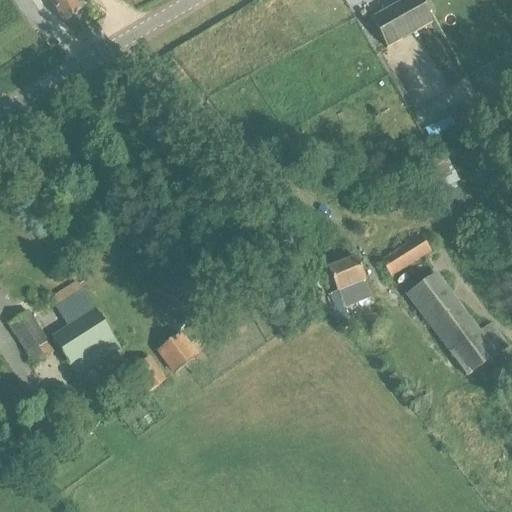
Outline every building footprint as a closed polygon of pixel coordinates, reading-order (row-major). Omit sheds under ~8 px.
[(52,0),(63,20),(82,9),(76,0),(52,0)] [(405,0),(371,19),(387,48),(433,23),(420,0),(405,0)] [(416,173),(435,205),(441,202),(447,213),(467,201),(441,158),(416,173)] [(384,259),(393,275),(432,251),(422,235),(384,259)] [(341,301),(365,291),(362,283),(364,282),(355,259),(326,271),(335,293),(329,296),(339,322),(348,319),(341,301)] [(408,295),(466,375),(497,353),(439,273),(408,295)] [(79,280),(54,300),(61,308),(86,289),(79,280)] [(27,312),(7,325),(34,366),(44,360),(37,349),(47,343),(27,312)] [(120,350),(94,312),(52,339),(76,378),(120,350)] [(184,336),(157,355),(173,378),(200,359),(184,336)] [(132,374),(150,396),(167,383),(149,361),(132,374)]
